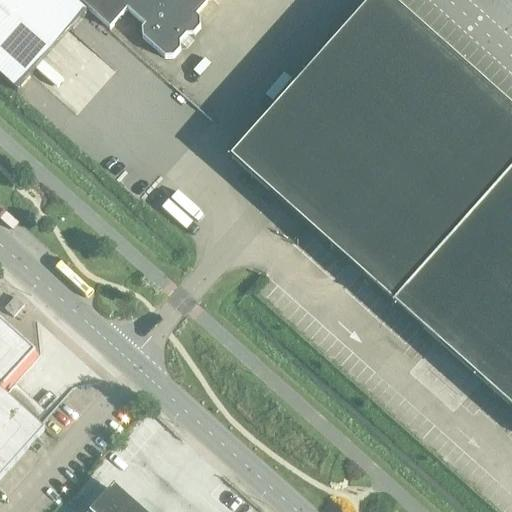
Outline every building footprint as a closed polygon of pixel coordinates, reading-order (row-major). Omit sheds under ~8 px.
[(68,0),(0,0),(0,77),(17,93),(32,76),(71,33),(87,16),(68,0)] [(75,0),(111,31),(120,21),(127,12),(145,27),(141,31),(142,40),(165,60),(174,60),(180,52),(180,46),(187,38),(194,37),(201,29),(200,21),(197,17),(212,0),(75,0)] [(511,110),(388,0),(376,0),(232,161),(264,190),(283,207),(511,412),(511,110)] [(16,299),(5,311),(14,318),(24,307),(16,299)] [(0,481),(43,433),(0,394),(34,356),(0,325),(0,481)] [(129,511),(108,493),(90,511),(129,511)]
